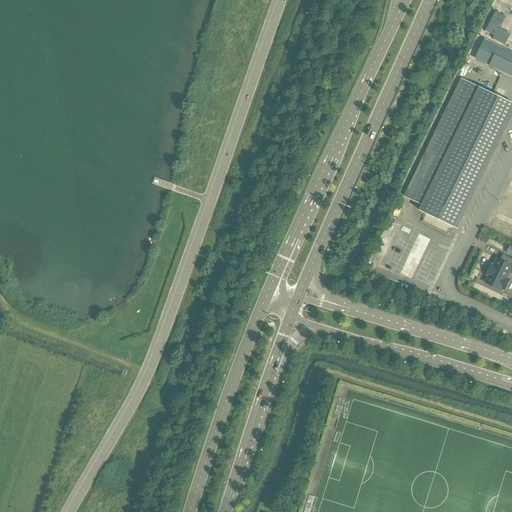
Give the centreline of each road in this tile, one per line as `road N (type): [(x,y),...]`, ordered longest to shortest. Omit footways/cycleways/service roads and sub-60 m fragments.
road 1 (unknown): [(84,511),(154,391),(295,0)]
road 2 (secondary): [(406,0),(269,296)]
road 3 (secondary): [(313,263),(431,0)]
road 4 (secondary): [(269,296),(191,511)]
road 5 (unclassified): [(322,329),(511,386)]
road 6 (unclassified): [(511,361),(328,304)]
road 7 (secondary): [(226,511),(280,347)]
